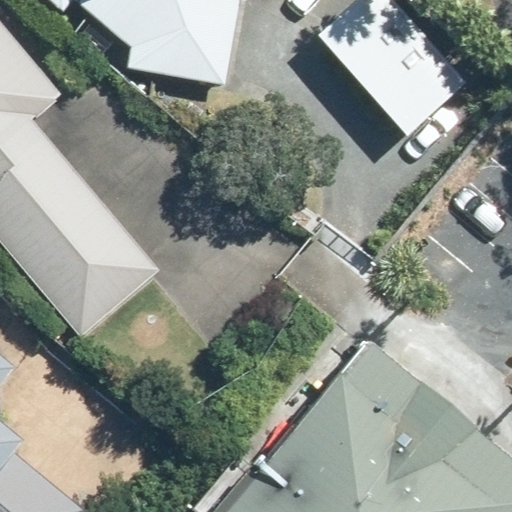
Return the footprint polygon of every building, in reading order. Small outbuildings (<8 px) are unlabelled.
[(47,0),(67,15),(78,4),(135,51),(132,73),(230,86),(241,5),(245,0),(47,0)] [(369,0),(324,41),(415,142),(477,88),(398,0),(369,0)] [(33,148),(18,130),(53,104),(51,101),(0,40),(0,232),(79,326),(145,273),(133,258),(36,145),(33,148)] [(511,511),(511,459),(379,348),(242,511),(511,511)] [(0,360),(0,511),(86,511),(23,458),(31,450),(5,429),(2,406),(21,379),(0,360)] [(157,380),(137,404),(203,457),(222,434),(157,380)]
